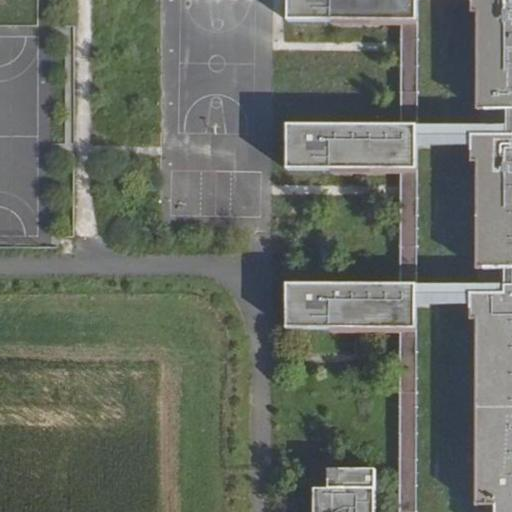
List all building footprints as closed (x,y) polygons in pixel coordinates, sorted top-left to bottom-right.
[(280,0),(280,26),(394,26),(393,0),(280,0)] [(413,511),(415,0),(393,0),(394,26),(393,130),(393,175),(393,184),(393,290),(393,334),(391,511),(413,511)] [(511,511),(511,0),(473,0),(472,510),(498,510),(498,511),(511,511)] [(393,175),(393,130),(288,130),(288,175),(393,175)] [(393,334),(393,290),(280,289),(280,334),(393,334)] [(373,511),(374,476),(327,476),(326,495),(312,495),(311,511),(373,511)]
